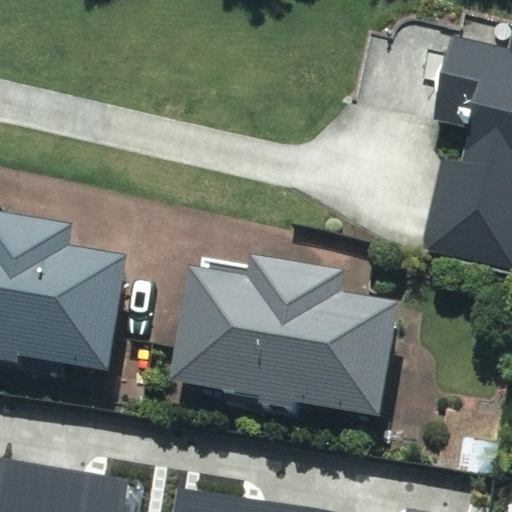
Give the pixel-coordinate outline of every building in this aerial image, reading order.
[(491,136),(479,182),(511,190),(511,50),(470,40),(448,125),(491,136)] [(0,239),(0,358),(142,382),(161,263),(100,253),(103,236),(13,222),(10,241),(0,239)] [(276,289),(216,280),(199,392),(407,423),(424,312),(371,304),(374,284),(279,270),(276,289)] [(0,469),(0,511),(146,511),(150,496),(0,469)] [(278,511),(201,499),(199,511),(448,511),(414,506),(412,511),(278,511)]
